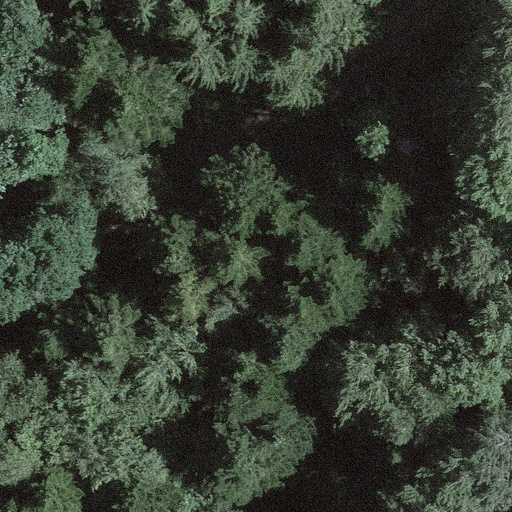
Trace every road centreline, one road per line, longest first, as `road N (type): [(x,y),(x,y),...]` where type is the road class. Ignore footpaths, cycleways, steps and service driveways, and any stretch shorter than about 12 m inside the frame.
road 1 (track): [(0,307),(389,102)]
road 2 (track): [(389,102),(401,511)]
road 3 (track): [(389,102),(453,0)]
